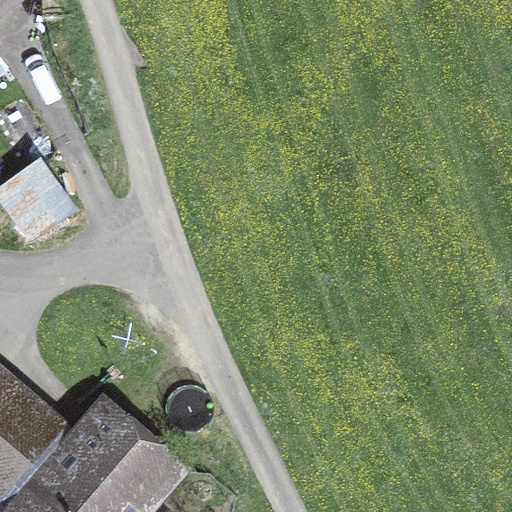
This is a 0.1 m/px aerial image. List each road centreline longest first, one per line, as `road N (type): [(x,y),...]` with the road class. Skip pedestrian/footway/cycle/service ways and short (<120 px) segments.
road 1 (track): [(99,0),(141,117),(177,280),(297,511)]
road 2 (track): [(0,276),(79,276),(169,243)]
